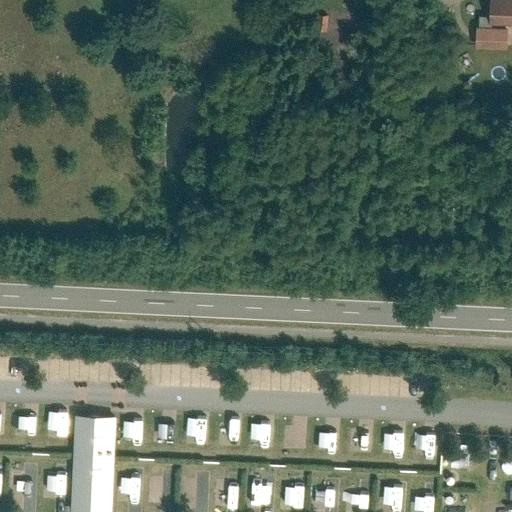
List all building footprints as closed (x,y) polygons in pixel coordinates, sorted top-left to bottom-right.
[(511,0),(487,0),(487,19),(511,19),(511,0)] [(506,25),(475,24),(475,46),(506,46),(506,25)] [(109,511),(113,418),(74,417),(70,511),(109,511)] [(257,469),(254,491),(275,494),(278,472),(257,469)] [(456,474),(454,474),(453,475),(452,475),(451,477),(451,478),(451,479),(451,481),(452,482),(453,482),(454,483),(456,483),(457,482),(458,481),(459,480),(459,479),(459,477),(458,476),(457,475),(456,474)] [(286,501),(306,503),(309,481),(289,479),(286,501)] [(242,481),(222,481),(222,498),(242,498),(242,481)] [(329,499),(328,510),(336,511),(339,488),(323,486),(321,498),(329,499)] [(348,510),(367,511),(371,511),(374,488),(351,486),(348,510)] [(455,492),(454,492),(453,493),(451,493),(451,495),(450,496),(450,498),(451,499),(452,500),(453,500),(454,501),(455,501),(457,500),(458,499),(458,498),(459,497),(459,495),(458,494),(457,493),(455,492)]
